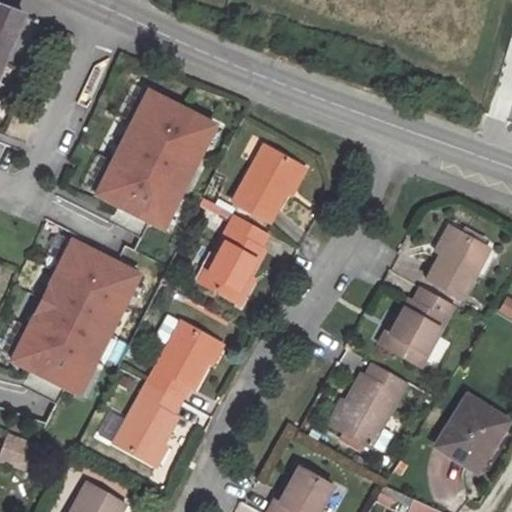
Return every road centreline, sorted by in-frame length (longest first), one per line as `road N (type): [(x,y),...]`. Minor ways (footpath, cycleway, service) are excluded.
road 1 (residential): [(190,511),(405,130)]
road 2 (secondary): [(101,5),(405,130)]
road 3 (residential): [(0,186),(20,193),(101,5)]
